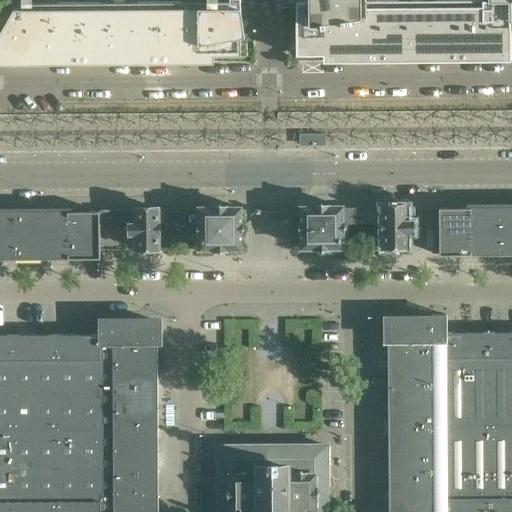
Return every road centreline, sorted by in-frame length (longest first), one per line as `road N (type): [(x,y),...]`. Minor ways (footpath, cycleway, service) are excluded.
road 1 (tertiary): [(0,180),(511,174)]
road 2 (residential): [(365,511),(363,293)]
road 3 (residential): [(184,511),(183,294)]
road 4 (residential): [(0,295),(183,294)]
road 5 (residential): [(183,294),(363,293)]
road 6 (residential): [(363,293),(511,293)]
